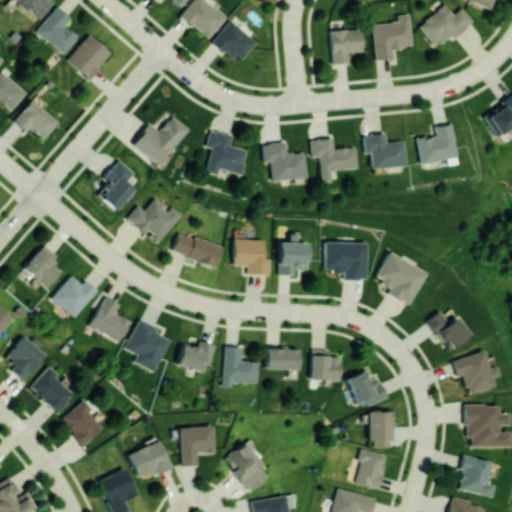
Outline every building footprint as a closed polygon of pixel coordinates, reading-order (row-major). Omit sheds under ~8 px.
[(10,0),(36,19),(50,0),(49,0),(10,0)] [(204,39),(223,18),(203,0),(189,0),(177,15),(204,39)] [(488,0),(464,0),(484,9),(488,0)] [(415,25),(430,44),(437,38),(441,43),(469,21),(458,7),(450,14),(442,4),(415,25)] [(33,30),(60,54),(75,36),(62,25),(68,18),(53,6),(33,30)] [(372,60),(391,58),(390,47),(410,46),(407,18),(369,22),(372,60)] [(253,41),(227,20),(210,41),(236,62),(253,41)] [(346,63),(346,52),(360,51),(359,28),(327,30),(329,64),(346,63)] [(108,53),(86,34),(64,60),(86,79),(108,53)] [(0,104),(7,111),(23,93),(0,71),(0,104)] [(492,136),(511,123),(511,97),(511,96),(479,116),(492,136)] [(40,139),(55,121),(28,99),(10,121),(23,132),(27,128),(40,139)] [(129,144),(158,167),(166,157),(163,155),(185,128),(168,115),(156,131),(146,123),(129,144)] [(413,138),(417,163),(453,157),(448,123),(431,126),(432,135),(413,138)] [(239,174),(244,149),(227,146),(230,134),(206,130),(203,147),(208,148),(203,172),(214,174),(215,169),(239,174)] [(359,134),(360,152),(367,152),(367,167),(402,166),(401,140),(382,141),(381,133),(359,134)] [(315,156),(317,182),(328,181),(327,169),(353,168),(352,147),(330,148),(329,137),(305,139),(307,157),(315,156)] [(267,180),(303,178),(301,151),(282,152),(282,142),(258,143),(259,162),(266,161),(267,180)] [(98,178),(103,183),(93,194),(112,210),(129,188),(122,182),(130,172),(114,159),(98,178)] [(154,242),(178,214),(168,206),(165,209),(151,198),(141,209),(134,204),(123,218),(143,235),(144,234),(154,242)] [(191,239),(184,255),(169,249),(175,233),(191,239)] [(304,269),(304,243),(294,242),(294,233),(286,233),(286,242),(275,241),(274,274),(291,274),(291,269),(304,269)] [(266,274),(266,258),(260,258),(260,240),(230,239),(229,265),(244,266),(243,274),(266,274)] [(339,278),(362,279),(363,242),(321,242),(320,271),(339,271),(339,278)] [(57,271),(49,263),(55,257),(41,244),(19,267),(42,288),(57,271)] [(423,271),(385,252),(371,278),(387,286),(383,293),(405,304),(423,271)] [(72,317),(49,298),(69,275),(79,284),(83,280),(95,290),(72,317)] [(116,304),(101,296),(85,326),(116,342),(127,321),(111,312),(116,304)] [(444,322),(437,310),(421,320),(429,332),(434,329),(445,347),(465,335),(453,316),(444,322)] [(131,361),(151,372),(167,339),(153,332),(155,328),(136,318),(121,348),(134,354),(131,361)] [(31,336),(28,341),(19,335),(4,355),(11,360),(5,369),(20,380),(44,346),(31,336)] [(211,345),(196,341),(194,346),(179,342),(174,364),(204,372),(211,345)] [(256,360),(240,360),(241,346),(221,345),(220,386),(229,386),(229,381),(255,382),(256,360)] [(262,368),(295,369),(296,348),(263,347),(262,368)] [(337,356),(327,356),(327,349),(308,349),(307,379),(336,380),(337,356)] [(448,360),(453,377),(459,375),(465,393),(491,385),(489,377),(495,375),(492,365),(486,367),(481,350),(448,360)] [(71,392),(44,367),(26,386),(53,412),(71,392)] [(364,406),(383,397),(376,381),(370,384),(363,369),(342,378),(354,404),(361,401),(364,406)] [(101,427),(77,401),(57,419),(81,445),(101,427)] [(506,446),(506,431),(495,431),(495,424),(504,424),(504,413),(495,413),(495,404),(462,404),(461,437),(468,437),(468,446),(506,446)] [(365,439),(372,440),(371,446),(388,447),(389,411),(365,410),(365,439)] [(210,425),(176,427),(177,465),(194,465),(193,452),(211,452),(210,425)] [(220,456),(245,491),(264,478),(252,460),(259,455),(247,438),(220,456)] [(125,452),(134,478),(167,467),(158,441),(125,452)] [(351,483),(376,488),(383,454),(358,449),(351,483)] [(487,497),(490,485),(483,483),(488,461),(461,454),(453,488),(487,497)] [(96,478),(107,511),(122,511),(126,511),(122,499),(132,496),(123,468),(96,478)] [(24,491),(17,495),(8,477),(0,481),(0,511),(22,511),(33,507),(24,491)] [(367,511),(372,498),(334,488),(327,511),(355,511),(356,511),(361,511),(367,511)] [(247,500),(248,511),(284,511),(283,495),(247,500)] [(478,511),(480,505),(448,498),(444,511),(478,511)]
